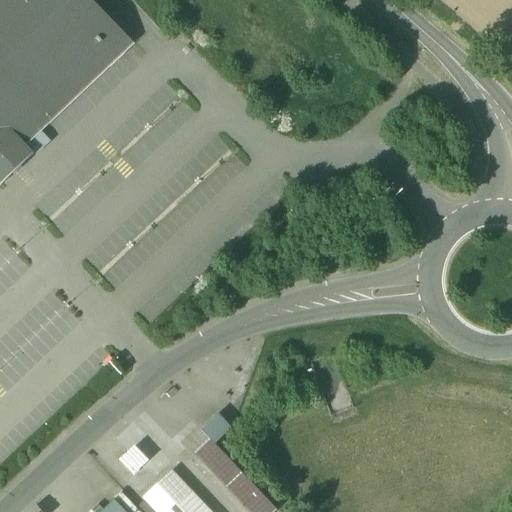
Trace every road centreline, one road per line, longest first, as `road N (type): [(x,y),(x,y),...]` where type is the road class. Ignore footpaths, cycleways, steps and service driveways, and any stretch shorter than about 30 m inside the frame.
road 1 (unclassified): [(433,268),(292,298),(203,337),(178,360)]
road 2 (unclassified): [(178,360),(290,322),(434,296)]
road 3 (unclassified): [(178,360),(11,511)]
road 4 (tertiary): [(419,31),(472,96),(495,147),(496,177),(480,216)]
road 5 (tertiary): [(511,120),(419,31)]
